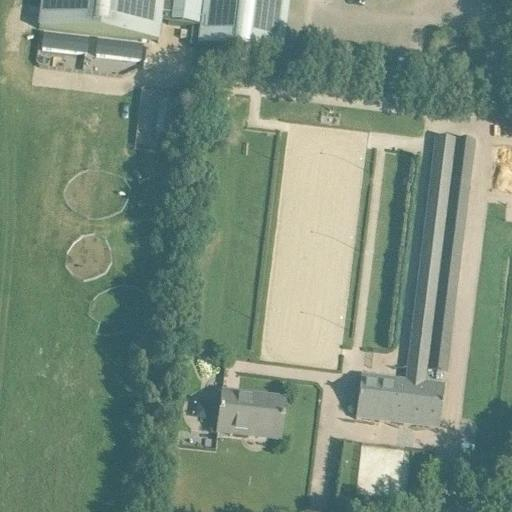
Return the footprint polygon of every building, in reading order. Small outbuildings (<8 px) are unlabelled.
[(164,0),(44,0),(40,29),(159,44),(161,25),(164,0)] [(164,0),(161,25),(199,29),(197,48),(281,59),(288,0),(164,0)] [(44,36),(42,52),(86,57),(88,41),(44,36)] [(98,42),(96,58),(139,64),(141,48),(98,42)] [(170,137),(174,102),(158,101),(154,135),(170,137)] [(426,372),(455,141),(438,140),(408,387),(359,381),(358,400),(355,420),(439,430),(441,410),(443,387),(425,385),(426,372)] [(474,143),(455,141),(426,372),(445,375),(474,143)] [(221,392),(218,416),(216,436),(249,440),(249,436),(279,439),(279,443),(280,443),(285,400),(221,392)]
